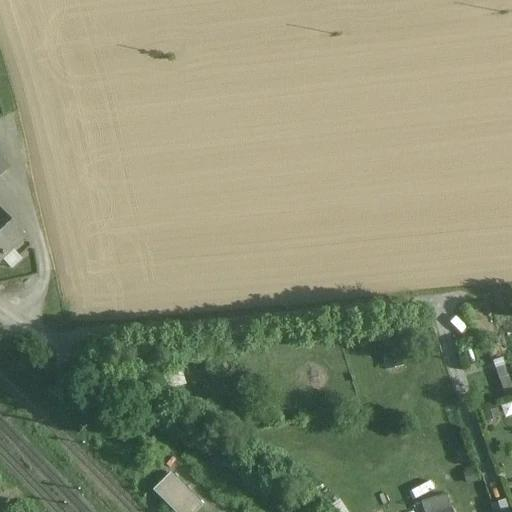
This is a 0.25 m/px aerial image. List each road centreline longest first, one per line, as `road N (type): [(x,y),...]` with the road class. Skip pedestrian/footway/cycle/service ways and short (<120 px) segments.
road 1 (track): [(446,294),(51,338)]
road 2 (residential): [(0,310),(182,421),(268,482),(295,511)]
